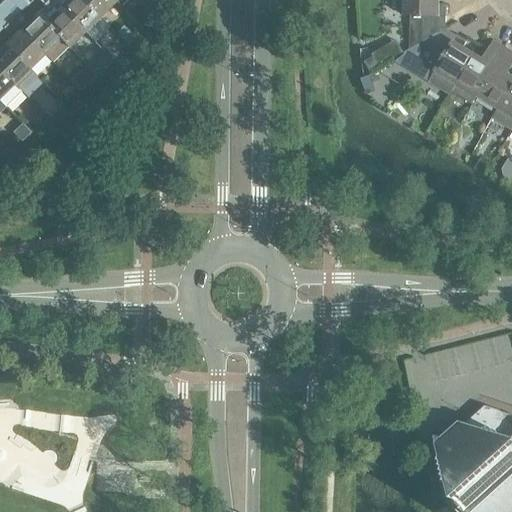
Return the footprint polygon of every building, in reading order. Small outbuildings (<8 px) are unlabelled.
[(68,47),(70,49),(86,33),(53,0),(39,0),(45,6),(44,7),(45,8),(37,15),(68,47)] [(53,0),(86,33),(101,18),(83,0),(70,0),(69,0),(53,0)] [(83,0),(101,18),(117,4),(117,3),(114,0),(83,0)] [(114,0),(117,3),(117,4),(121,8),(129,0),(114,0)] [(411,17),(409,51),(446,30),(447,6),(440,6),(440,0),(404,0),(404,17),(411,17)] [(52,62),(68,47),(37,15),(30,23),(20,13),(19,14),(6,1),(0,7),(0,8),(46,55),(46,56),(52,62)] [(13,39),(6,46),(31,71),(31,70),(46,56),(46,55),(0,8),(0,23),(5,28),(4,30),(13,39)] [(450,96),(452,92),(475,54),(464,48),(467,42),(446,30),(409,51),(404,54),(435,73),(429,83),(450,96)] [(371,72),(403,53),(396,41),(372,55),(374,58),(365,63),(371,72)] [(473,105),(477,98),(506,49),(494,42),(484,60),(475,54),(452,92),(473,105)] [(0,70),(15,86),(21,92),(38,77),(31,70),(31,71),(6,46),(0,51),(0,70)] [(511,52),(506,49),(477,98),(498,110),(511,86),(511,77),(508,74),(511,67),(511,52)] [(114,63),(104,53),(97,60),(106,70),(114,63)] [(0,100),(15,86),(0,70),(0,100)] [(370,77),(361,80),(367,95),(376,92),(370,77)] [(511,86),(498,110),(494,116),(511,126),(511,86)] [(29,121),(24,126),(31,134),(36,129),(29,121)] [(12,147),(19,141),(16,137),(9,137),(6,140),(12,147)] [(431,438),(432,442),(431,443),(434,456),(432,461),(437,481),(439,482),(444,505),(439,510),(440,511),(511,511),(511,415),(484,406),(463,424),(455,422),(437,438),(432,437),(432,436),(431,437),(431,438)]
